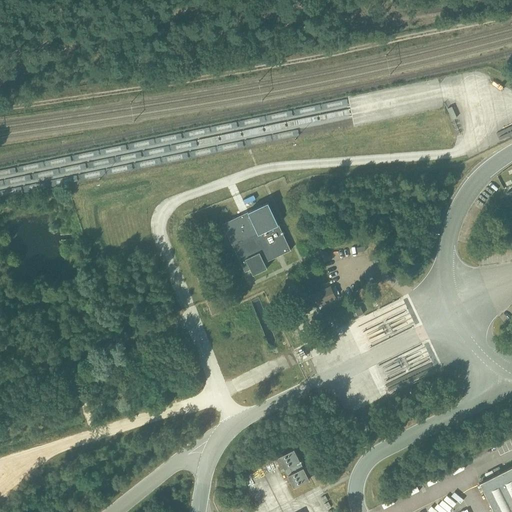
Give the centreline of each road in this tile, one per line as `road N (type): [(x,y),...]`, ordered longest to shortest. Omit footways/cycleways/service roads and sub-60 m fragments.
road 1 (unclassified): [(199,511),(207,466),(240,420),(452,321)]
road 2 (track): [(0,468),(222,397)]
road 3 (unclassified): [(511,152),(473,182),(456,211),(447,242),(452,321)]
road 4 (track): [(105,431),(21,375),(0,380)]
